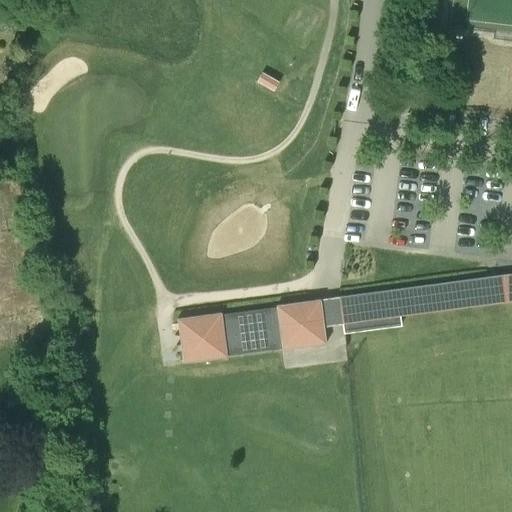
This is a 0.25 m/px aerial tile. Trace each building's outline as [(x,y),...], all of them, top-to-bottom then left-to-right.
[(410,106),(405,105),(402,105),(401,112),(409,113),(410,106)] [(432,246),(432,220),(409,219),(408,246),(432,246)] [(342,324),(343,333),(401,325),(396,289),(338,297),(342,324)] [(282,348),(282,349),(326,343),(320,298),(276,305),(276,306),(282,348)] [(221,313),(227,355),(282,348),(276,306),(221,313)] [(177,318),(183,362),(227,356),(227,355),(221,313),(221,312),(177,318)]
